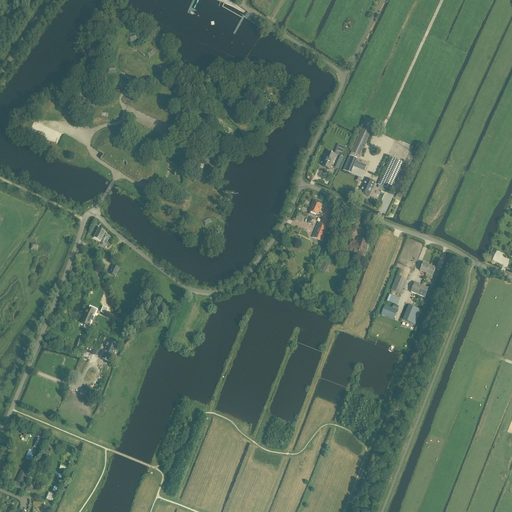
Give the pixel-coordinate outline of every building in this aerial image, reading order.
[(135,35),(128,37),(130,43),(137,41),(135,35)] [(151,49),(145,53),(149,58),(155,54),(151,49)] [(241,94),(234,98),(237,103),(243,100),(241,94)] [(360,157),(371,132),(362,128),(351,153),(360,157)] [(329,170),(336,156),(328,152),(322,167),(329,170)] [(357,159),(350,156),(343,171),(351,174),(354,166),(364,171),(367,166),(356,162),(357,159)] [(378,185),(379,185),(378,188),(386,192),(387,189),(392,191),(405,164),(390,158),(378,185)] [(375,183),(366,179),(360,193),(368,198),(375,183)] [(320,224),(319,223),(313,238),(322,242),(328,227),(326,226),(332,212),(326,209),(324,215),(318,213),(322,205),(313,202),(310,211),(310,212),(309,214),(316,217),(317,215),(318,215),(318,216),(323,218),(320,224)] [(209,217),(202,220),(205,226),(212,223),(209,217)] [(100,242),(105,232),(98,229),(93,238),(100,242)] [(347,251),(349,251),(349,252),(359,256),(359,254),(364,256),(369,243),(358,239),(357,242),(351,240),(347,251)] [(423,263),(420,271),(426,274),(430,266),(423,263)] [(112,265),(108,274),(110,275),(115,277),(116,274),(114,274),(116,270),(118,271),(119,268),(112,265)] [(433,276),(436,269),(430,266),(426,274),(433,276)] [(401,295),(407,280),(397,276),(391,291),(401,295)] [(415,284),(411,293),(418,296),(421,286),(415,284)] [(424,299),(428,289),(421,286),(418,296),(424,299)] [(389,297),(389,296),(386,302),(396,306),(399,299),(390,296),(389,297)] [(392,309),(385,306),(381,315),(393,320),(397,311),(398,307),(394,305),(392,309)] [(80,324),(84,326),(83,328),(88,330),(92,322),(91,321),(93,317),(94,317),(97,310),(89,306),(88,309),(87,308),(80,324)] [(409,306),(403,320),(415,325),(421,311),(409,306)] [(114,315),(107,312),(108,309),(105,314),(101,312),(103,307),(100,312),(104,314),(103,316),(112,320),(114,315)] [(105,348),(106,349),(102,359),(108,361),(112,352),(114,352),(116,346),(107,343),(105,348)] [(42,452),(39,462),(44,464),(48,455),(42,452)] [(61,459),(62,461),(59,469),(64,471),(68,463),(65,462),(66,462),(67,461),(68,460),(69,458),(68,456),(67,455),(66,454),(64,454),(63,455),(61,456),(61,458),(61,459)] [(21,471),(15,485),(11,484),(9,487),(13,488),(13,490),(18,492),(26,473),(21,471)] [(35,482),(31,481),(26,494),(29,495),(31,493),(32,489),(35,482)] [(49,493),(46,500),(52,502),(55,496),(49,493)] [(27,511),(43,511),(44,503),(33,502),(32,505),(30,504),(27,511)]
